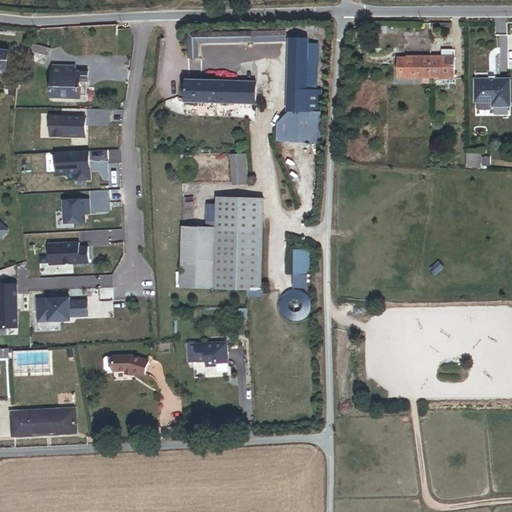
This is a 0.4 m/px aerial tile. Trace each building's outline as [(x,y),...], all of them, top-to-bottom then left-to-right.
[(202,64),(201,48),(250,46),(250,40),(189,42),(190,64),(202,64)] [(290,111),(320,112),(320,90),(317,90),(307,90),(308,50),(309,43),(292,42),(290,111)] [(49,45),(30,43),(29,51),(48,53),(49,45)] [(307,90),(317,90),(318,50),(308,50),(307,90)] [(442,64),(427,64),(427,81),(427,82),(430,82),(430,85),(452,85),(452,81),(453,64),(452,64),(452,55),(442,55),(442,64)] [(427,81),(427,64),(407,63),(407,64),(398,64),(397,81),(414,82),(414,84),(424,85),(424,82),(427,82),(427,81)] [(88,98),(87,82),(93,81),(93,70),(77,71),(77,65),(70,66),(55,67),(57,100),(88,98)] [(502,101),(502,73),(466,73),(467,97),(468,97),(468,101),(472,105),(480,105),(484,101),(502,101)] [(194,103),(259,100),(259,77),(193,80),(194,103)] [(361,84),(353,83),(351,96),(359,97),(361,84)] [(15,93),(24,95),(26,86),(17,84),(15,93)] [(279,143),(319,144),(320,112),(290,111),(280,123),(279,143)] [(83,116),(49,116),(50,135),(82,136),(83,116)] [(459,161),(473,162),(474,149),(459,148),(459,161)] [(89,152),(57,154),(58,175),(77,174),(77,181),(90,181),(89,152)] [(89,198),(63,200),(64,222),(85,221),(85,213),(90,213),(89,198)] [(216,238),(182,237),(181,298),(261,300),(264,209),(217,208),(216,238)] [(77,246),(46,248),(48,268),(87,266),(86,250),(78,251),(77,246)] [(293,281),(308,281),(308,261),(293,260),(293,281)] [(16,288),(0,287),(0,330),(16,330),(16,288)] [(37,303),(36,303),(37,325),(69,323),(69,319),(86,319),(86,304),(68,305),(68,301),(37,303)] [(224,342),(193,343),(194,362),(203,362),(203,366),(214,365),(214,364),(226,364),(224,342)] [(73,354),(67,356),(68,366),(75,364),(73,354)] [(127,371),(141,375),(146,361),(129,354),(110,355),(110,356),(103,356),(101,359),(101,369),(104,371),(111,370),(111,371),(127,371)] [(0,365),(10,365),(10,355),(0,355),(0,365)] [(52,358),(14,359),(15,383),(53,382),(52,358)] [(10,438),(74,437),(74,413),(10,414),(10,438)]
